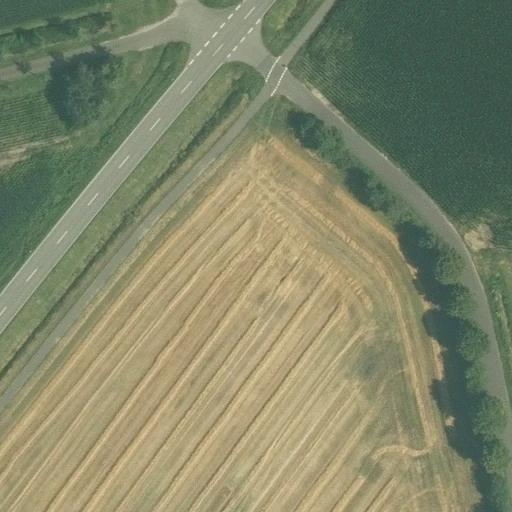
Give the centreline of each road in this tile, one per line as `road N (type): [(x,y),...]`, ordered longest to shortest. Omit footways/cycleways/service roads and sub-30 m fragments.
road 1 (unclassified): [(226,39),(387,174),(453,244),(477,302),(511,462)]
road 2 (tertiary): [(0,316),(226,39)]
